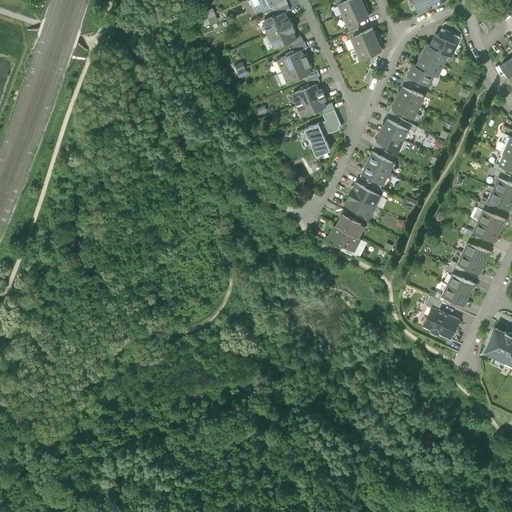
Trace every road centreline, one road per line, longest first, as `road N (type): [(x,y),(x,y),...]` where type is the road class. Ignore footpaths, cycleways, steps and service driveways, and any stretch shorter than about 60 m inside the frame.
road 1 (track): [(72,511),(24,456),(31,425),(129,342),(194,337),(217,321),(229,295),(219,207)]
road 2 (track): [(92,43),(0,307)]
road 3 (track): [(223,206),(124,45),(102,24)]
road 4 (residential): [(363,114),(352,108),(303,0)]
